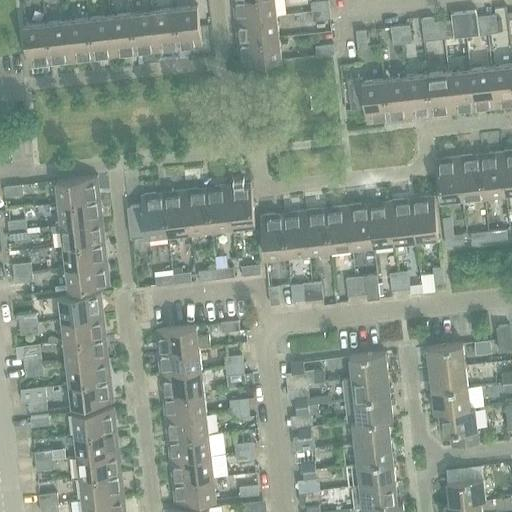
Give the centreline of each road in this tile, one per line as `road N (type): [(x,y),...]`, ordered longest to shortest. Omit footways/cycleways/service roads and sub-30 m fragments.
road 1 (residential): [(229,151),(259,148),(262,187),(426,169),(420,126),(511,116)]
road 2 (residential): [(149,511),(111,162)]
road 3 (residential): [(0,86),(221,68)]
road 4 (residential): [(281,511),(262,328)]
road 5 (residential): [(262,328),(254,286),(149,295)]
road 6 (residential): [(418,457),(399,312)]
road 7 (residential): [(262,328),(399,312)]
